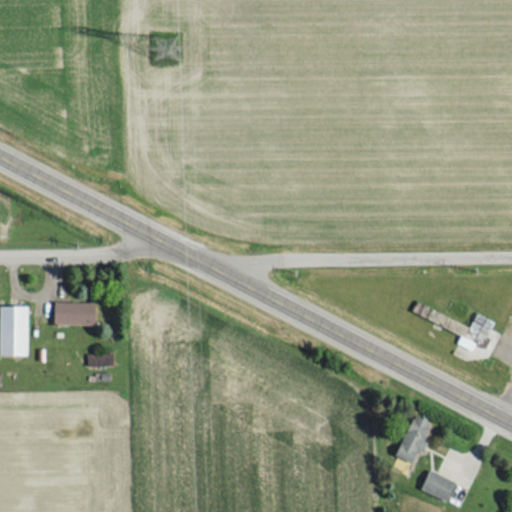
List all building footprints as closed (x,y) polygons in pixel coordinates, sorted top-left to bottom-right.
[(91,304),(50,303),(50,325),(91,326),(91,304)] [(0,355),(23,356),(23,306),(0,306),(0,355)] [(465,329),(457,326),(454,332),(457,333),(452,344),(468,351),(473,340),(480,343),(490,321),(472,313),(465,329)] [(427,423),(410,415),(391,456),(407,464),(413,450),(419,453),(423,443),(418,441),(427,423)] [(451,483),(425,470),(416,490),(443,502),(451,483)]
